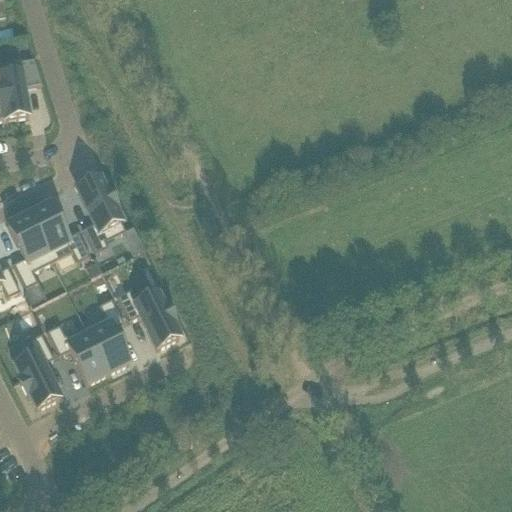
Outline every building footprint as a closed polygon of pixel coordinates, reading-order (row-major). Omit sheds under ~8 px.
[(24,92),(41,89),(33,65),(19,67),(21,79),(0,83),(0,94),(5,125),(4,125),(4,126),(5,126),(29,122),(24,92)] [(99,185),(77,196),(94,230),(83,235),(95,259),(107,253),(104,247),(125,237),(115,216),(117,215),(108,196),(105,197),(99,185)] [(50,210),(28,221),(52,268),(72,258),(77,268),(89,262),(77,238),(66,243),(50,210)] [(28,221),(7,231),(24,265),(13,270),(25,295),(37,288),(32,278),(52,268),(28,221)] [(141,249),(129,255),(133,262),(144,256),(141,249)] [(95,269),(85,273),(90,283),(100,278),(95,269)] [(0,289),(7,304),(20,297),(7,273),(0,276),(0,289)] [(124,299),(116,302),(129,327),(140,321),(156,355),(179,344),(173,331),(175,330),(166,311),(163,313),(153,292),(132,302),(129,296),(124,299)] [(104,322),(84,332),(108,379),(129,368),(112,335),(123,330),(111,305),(99,311),(104,322)] [(29,316),(16,322),(21,333),(34,327),(29,316)] [(59,331),(46,338),(59,362),(70,356),(86,390),(108,379),(84,332),(64,342),(59,331)] [(32,353),(11,363),(21,384),(19,385),(26,400),(28,404),(31,402),(37,415),(59,404),(42,370),(53,365),(41,340),(29,346),(32,353)]
